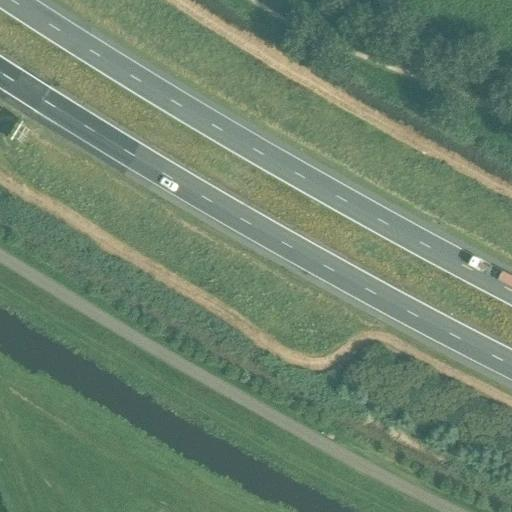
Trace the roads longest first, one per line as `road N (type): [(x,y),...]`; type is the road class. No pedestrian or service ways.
road 1 (trunk): [(0,72),(174,181),(511,365)]
road 2 (trunk): [(511,289),(353,207),(8,0)]
road 3 (track): [(254,0),(313,40),(511,117)]
